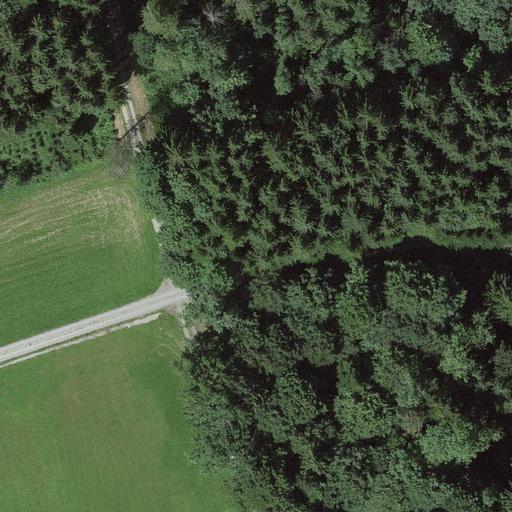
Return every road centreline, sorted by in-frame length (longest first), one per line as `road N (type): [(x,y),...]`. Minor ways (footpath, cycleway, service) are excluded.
road 1 (track): [(108,0),(179,294),(257,511)]
road 2 (track): [(179,294),(424,237),(511,232)]
road 3 (track): [(179,294),(0,355)]
